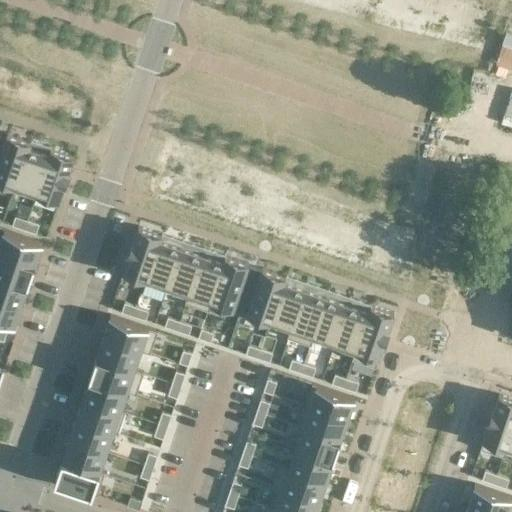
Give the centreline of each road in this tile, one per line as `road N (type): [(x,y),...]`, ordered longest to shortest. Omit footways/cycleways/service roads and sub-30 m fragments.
road 1 (residential): [(5,482),(169,0)]
road 2 (residential): [(431,511),(472,390),(402,366),(352,511)]
